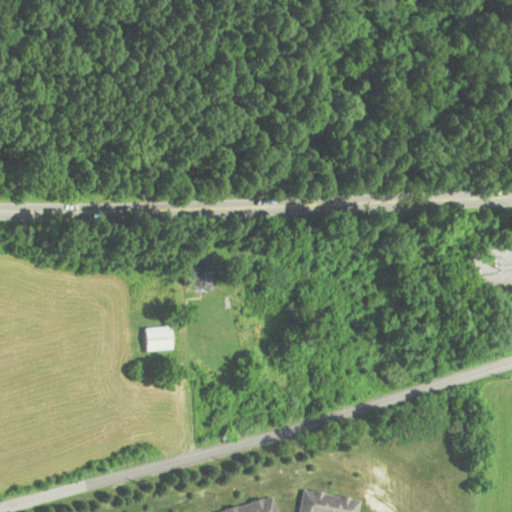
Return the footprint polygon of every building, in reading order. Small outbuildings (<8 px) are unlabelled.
[(210,288),(206,255),(188,257),(191,290),(210,288)] [(477,278),(477,258),(468,258),(468,278),(477,278)] [(168,350),(167,327),(140,327),(141,351),(168,350)] [(300,490),(295,511),(354,511),(357,500),(300,490)] [(214,511),(213,511),(273,511),(270,497),(214,511)]
